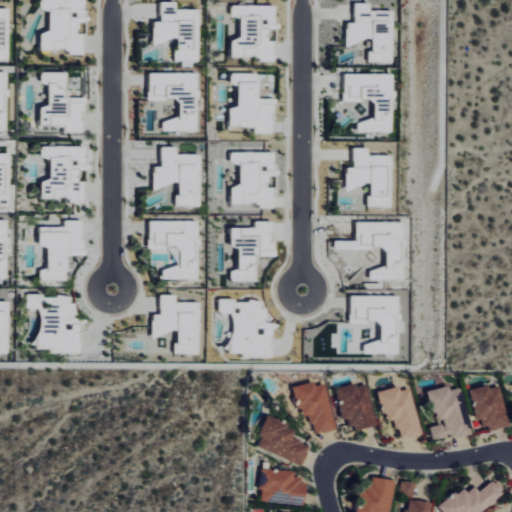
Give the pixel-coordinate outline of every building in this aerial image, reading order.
[(33,50),(64,50),(64,54),(79,54),(79,33),(73,33),(73,21),(82,21),(81,0),(34,0),(34,9),(42,9),(42,31),(33,31),(33,50)] [(146,41),(170,41),(170,61),(179,61),(178,66),(193,66),(193,9),(172,9),(172,1),(154,1),(153,20),(146,20),(146,41)] [(271,61),(271,40),(265,40),(264,28),(273,27),(273,4),(225,5),(225,16),(232,16),(233,38),(224,38),(224,58),(256,57),(256,61),(271,61)] [(79,133),(80,112),(81,112),(82,96),(65,95),(66,71),(35,71),(35,82),(40,82),(39,105),(32,105),(31,125),(59,126),(59,132),(79,133)] [(141,72),(141,99),(170,99),(170,119),(156,119),(156,130),(193,131),(193,72),(141,72)] [(269,133),(269,97),(252,98),(252,72),(226,72),(226,83),(231,83),(231,106),(222,106),(223,126),(249,126),(249,133),(269,133)] [(336,100),(365,100),(365,120),(352,120),(352,131),(387,132),(387,73),(337,73),(336,100)] [(192,205),(192,174),(196,174),(196,154),(172,153),(172,146),(152,146),(152,165),(145,165),(145,185),(168,186),(168,205),(192,205)] [(77,219),(58,220),(58,226),(31,226),(32,246),(40,246),(40,268),(35,268),(35,281),(61,281),(61,255),(78,255),(77,219)] [(191,279),(191,220),(140,220),(140,248),(151,248),(151,250),(167,250),(167,266),(155,266),(155,278),(191,279)] [(195,353),(195,301),(172,301),(172,294),(153,294),(153,314),(145,314),(145,333),(168,333),(168,353),(195,353)] [(81,353),(81,318),(72,318),(72,295),(25,295),(25,307),(36,307),(37,348),(48,348),(48,353),(81,353)] [(312,383),(321,381),(334,426),(319,430),(319,429),(313,431),(311,421),(308,422),(305,412),(300,413),(298,405),(295,406),(289,384),(311,378),(312,383)] [(344,415),(339,417),(337,407),(331,386),(352,380),(353,384),(363,382),(374,422),(352,428),(351,424),(347,425),(344,415)] [(486,386),(496,383),(507,422),(486,428),(484,423),(480,424),(478,415),(473,417),(471,407),(466,387),(485,382),(486,386)] [(397,389),(407,386),(419,432),(405,436),(404,435),(399,436),(396,427),(393,427),(390,417),(385,419),(383,411),(380,411),(374,390),(396,384),(397,389)] [(447,389),(456,386),(469,432),(454,436),(454,435),(448,437),(447,432),(442,434),(442,436),(434,438),(433,438),(430,439),(427,427),(439,424),(440,426),(442,426),(440,418),(435,419),(433,411),(429,412),(423,390),(446,384),(447,389)] [(259,437),(255,435),(263,414),(284,423),(282,426),(290,430),(288,436),(297,440),(296,442),(305,446),(302,452),(304,453),(298,466),(255,447),(259,437)] [(259,488),(255,487),(257,466),(289,470),(289,475),(297,476),(297,481),(302,481),(299,504),(257,499),(259,488)] [(362,488),(363,480),(368,481),(369,475),(391,480),(384,511),(352,511),(357,487),(362,488)] [(454,493),(461,487),(465,491),(472,485),(477,491),(489,480),(491,482),(493,480),(499,487),(497,489),(500,492),(476,511),(442,511),(436,505),(453,491),(454,493)] [(400,511),(401,509),(404,510),(406,499),(412,500),(412,499),(428,502),(426,511),(400,511)]
